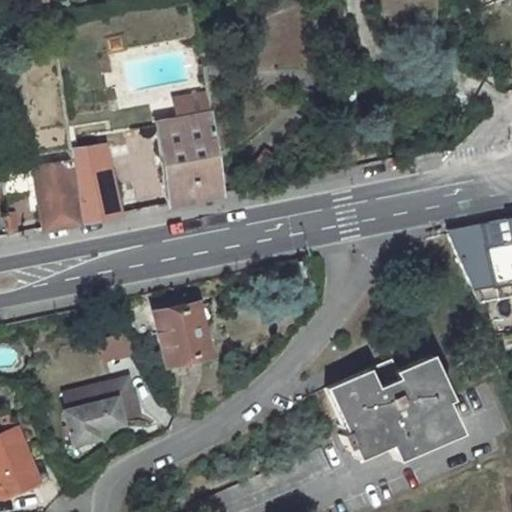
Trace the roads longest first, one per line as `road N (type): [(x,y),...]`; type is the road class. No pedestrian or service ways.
road 1 (residential): [(332,215),(341,296),(320,327),(280,376),(241,406),(124,470),(110,485),(108,511)]
road 2 (primary): [(0,279),(332,215)]
road 3 (primary): [(332,215),(509,180)]
